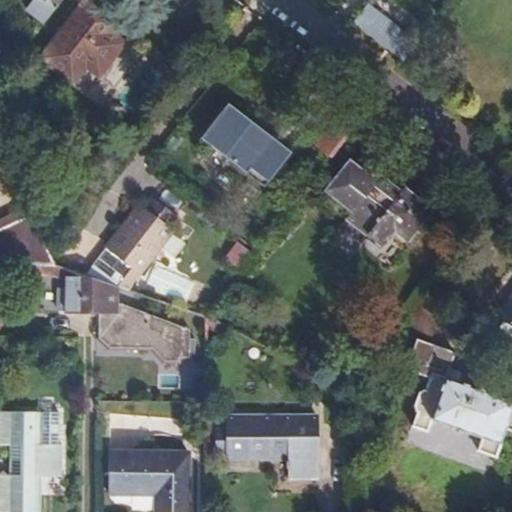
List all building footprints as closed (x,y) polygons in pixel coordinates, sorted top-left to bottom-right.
[(28,0),(22,8),(41,23),(58,0),(28,0)] [(91,0),(82,0),(39,55),(67,76),(80,59),(94,69),(116,41),(102,31),(113,16),(91,0)] [(353,24),(402,62),(412,50),(362,11),(353,24)] [(200,131),(211,140),(233,157),(259,177),(284,144),(225,99),(200,131)] [(319,142),(332,152),(350,129),(337,120),(319,142)] [(233,157),(211,140),(200,155),(221,172),(233,157)] [(396,195),(358,167),(347,158),(321,190),(348,212),(344,219),(380,246),(391,232),(406,244),(431,209),(403,187),(400,190),(396,195)] [(362,161),(358,167),(396,195),(400,190),(362,161)] [(164,188),(156,199),(176,212),(183,201),(164,188)] [(113,287),(118,289),(132,268),(142,274),(174,228),(140,204),(106,248),(109,250),(89,278),(113,287)] [(0,217),(0,258),(4,258),(12,281),(47,269),(26,209),(0,217)] [(236,268),(247,250),(234,241),(222,259),(236,268)] [(155,264),(145,283),(184,302),(194,282),(155,264)] [(56,265),(52,266),(53,288),(64,293),(64,313),(97,314),(97,342),(101,347),(138,348),(142,351),(148,351),(157,359),(173,359),(173,355),(186,356),(187,328),(112,301),(113,287),(89,278),(56,265)] [(430,299),(409,324),(434,344),(455,318),(430,299)] [(417,416),(415,420),(431,425),(483,442),(478,455),(497,461),(506,434),(511,420),(511,416),(511,403),(461,386),(448,381),(451,371),(456,355),(418,342),(409,373),(429,381),(426,393),(421,392),(417,395),(412,408),(414,414),(417,416)] [(464,376),(451,371),(448,381),(461,386),(464,376)] [(0,445),(7,446),(6,459),(59,460),(59,446),(35,445),(35,413),(0,411),(0,445)] [(431,425),(415,420),(412,432),(428,437),(431,425)] [(318,423),(228,422),(228,466),(288,467),(288,486),(318,486),(318,423)] [(184,511),(185,455),(104,454),(105,496),(151,496),(151,511),(184,511)] [(59,460),(6,459),(6,475),(0,474),(0,508),(34,509),(35,477),(58,478),(59,460)]
